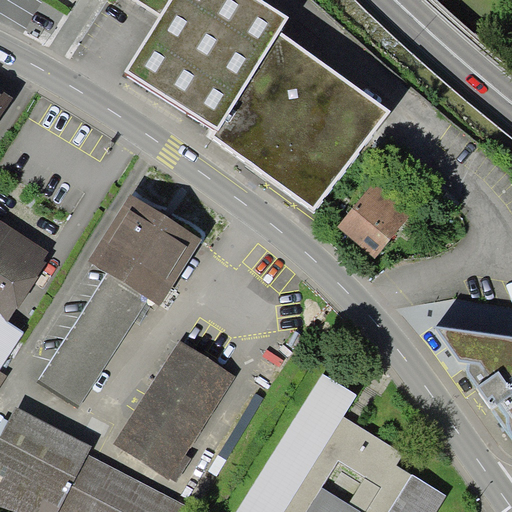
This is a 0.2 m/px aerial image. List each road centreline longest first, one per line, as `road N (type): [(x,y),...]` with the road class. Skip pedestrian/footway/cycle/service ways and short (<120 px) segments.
road 1 (primary): [(503,496),(420,381),(320,264),(172,153),(0,49)]
road 2 (trunk): [(395,0),(511,102)]
